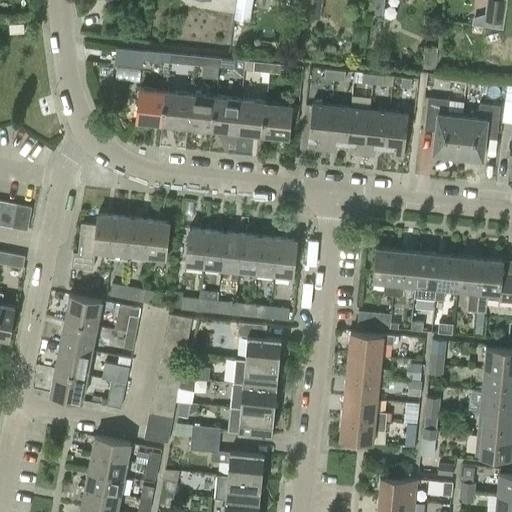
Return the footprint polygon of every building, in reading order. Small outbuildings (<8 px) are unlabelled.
[(317,14),(319,0),(303,0),(301,11),(317,14)] [(382,13),(383,0),(371,0),(370,12),(382,13)] [(501,22),(503,1),(495,0),(488,0),(486,20),(501,22)] [(23,23),(9,24),(10,33),(24,32),(23,23)] [(141,25),(139,35),(147,36),(149,26),(141,25)] [(229,33),(176,27),(174,45),(228,51),(229,33)] [(143,53),(143,50),(143,48),(116,46),(114,63),(141,66),(142,60),(143,53)] [(437,48),(423,46),(421,66),(435,68),(437,48)] [(169,53),(143,50),(143,53),(142,60),(168,62),(169,53)] [(194,55),(169,53),(168,62),(193,65),(194,55)] [(219,57),(194,55),(193,65),(218,67),(219,57)] [(219,57),(218,67),(243,69),(244,60),(219,57)] [(269,62),(244,60),(243,69),(268,72),(269,62)] [(286,64),(269,62),(268,72),(286,73),(286,64)] [(334,79),(335,69),(324,68),(323,78),(334,79)] [(344,80),(345,70),(335,69),(334,79),(344,80)] [(362,82),(372,83),(374,73),(363,72),(362,82)] [(383,74),(374,73),(372,83),(382,84),(383,74)] [(411,77),(401,76),(400,86),(411,87),(411,77)] [(135,120),(161,123),(165,89),(139,86),(135,120)] [(190,92),(165,89),(161,123),(186,125),(190,92)] [(186,125),(211,128),(215,95),(190,92),(186,125)] [(240,98),(215,95),(211,128),(236,131),(240,98)] [(433,152),(458,155),(462,115),(447,113),(449,99),(428,96),(425,123),(436,125),(433,152)] [(265,100),(240,98),(236,131),(261,134),(265,100)] [(265,100),(261,134),(286,136),(290,103),(265,100)] [(316,148),(326,149),(331,104),(311,101),(307,138),(317,139),(316,148)] [(478,116),(462,115),(458,155),(483,158),(486,130),(497,132),(500,105),(479,102),(478,116)] [(350,106),(331,104),(326,149),(335,150),(336,142),(346,143),(350,106)] [(364,153),(369,108),(350,106),(346,143),(355,144),(354,152),(364,153)] [(374,146),(384,147),(388,111),(369,108),(364,153),(373,154),(374,146)] [(408,113),(388,111),(384,147),(394,148),(393,157),(403,158),(408,113)] [(17,203),(2,200),(0,211),(0,223),(12,226),(17,203)] [(27,230),(32,207),(17,203),(12,226),(27,230)] [(94,249),(112,251),(116,214),(97,212),(96,223),(80,221),(77,251),(72,250),(71,266),(92,268),(94,249)] [(133,216),(116,214),(112,251),(130,252),(133,216)] [(151,218),(133,216),(130,252),(147,254),(151,218)] [(169,220),(151,218),(147,254),(165,256),(169,220)] [(186,263),(204,265),(208,228),(190,226),(186,263)] [(226,230),(208,228),(204,265),(222,267),(226,230)] [(243,232),(226,230),(222,267),(239,269),(243,232)] [(261,234),(243,232),(239,269),(257,271),(261,234)] [(261,234),(257,271),(274,272),(278,236),(261,234)] [(296,238),(278,236),(274,272),(293,274),(296,238)] [(392,294),(397,248),(375,246),(372,279),(384,280),(383,293),(392,294)] [(397,248),(392,294),(402,295),(403,282),(415,283),(418,250),(397,248)] [(0,261),(24,266),(26,254),(2,250),(0,259),(0,261)] [(418,250),(415,283),(413,296),(435,298),(439,252),(418,250)] [(445,286),(457,287),(460,254),(439,252),(435,298),(444,299),(445,286)] [(476,310),(481,256),(460,254),(457,287),(469,288),(467,309),(476,310)] [(481,256),(476,310),(485,311),(487,290),(498,291),(498,298),(511,299),(511,275),(501,274),(503,258),(481,256)] [(112,282),(110,294),(125,297),(126,285),(112,282)] [(139,288),(126,285),(125,297),(136,299),(139,288)] [(156,303),(157,297),(158,291),(147,289),(145,301),(156,303)] [(0,336),(10,338),(16,306),(1,303),(3,292),(0,291),(0,336)] [(173,291),(172,305),(182,307),(183,297),(183,296),(184,292),(173,291)] [(69,293),(64,319),(96,325),(101,299),(69,293)] [(183,297),(182,307),(195,309),(196,298),(183,296),(183,297)] [(217,311),(218,300),(206,299),(205,310),(217,311)] [(217,311),(230,312),(231,301),(218,300),(217,311)] [(240,302),(238,313),(252,315),(253,304),(240,302)] [(253,304),(252,315),(265,316),(266,305),(253,304)] [(273,317),(287,318),(288,307),(275,306),(273,317)] [(384,311),(358,309),(357,323),(382,325),(384,311)] [(168,313),(166,325),(190,329),(192,317),(168,313)] [(129,314),(126,330),(135,332),(139,316),(129,314)] [(60,343),(91,349),(96,325),(64,319),(60,343)] [(246,358),(279,361),(281,337),(266,336),(267,323),(239,320),(238,334),(248,335),(246,358)] [(423,321),(412,320),(411,328),(422,329),(423,321)] [(438,331),(451,332),(452,322),(439,321),(438,331)] [(188,342),(190,329),(166,325),(164,338),(188,342)] [(350,334),(349,351),(382,354),(383,342),(394,343),(395,333),(349,329),(349,334),(350,334)] [(135,332),(126,330),(123,346),(132,348),(135,332)] [(193,337),(191,352),(203,353),(205,338),(193,337)] [(185,354),(188,342),(164,338),(162,349),(185,354)] [(60,343),(55,368),(87,374),(91,349),(60,343)] [(511,347),(487,345),(484,367),(511,369),(511,347)] [(162,349),(159,362),(183,366),(184,363),(185,354),(162,349)] [(346,368),(345,372),(390,377),(391,368),(381,367),(382,354),(349,351),(347,368),(346,368)] [(431,352),(430,362),(443,363),(444,354),(431,352)] [(235,357),(233,381),(277,385),(279,361),(246,358),(245,359),(235,357)] [(102,377),(116,379),(126,381),(129,365),(105,360),(102,377)] [(159,362),(157,375),(181,379),(182,374),(183,367),(183,366),(159,362)] [(442,373),(443,363),(430,362),(430,371),(442,373)] [(184,363),(183,366),(183,367),(182,374),(197,377),(199,366),(184,363)] [(406,378),(418,379),(420,365),(407,364),(406,378)] [(511,369),(484,367),(482,388),(511,391),(511,369)] [(82,399),(87,374),(55,368),(50,393),(82,399)] [(346,377),(345,394),(378,397),(379,384),(390,386),(390,377),(345,372),(345,376),(346,377)] [(182,374),(181,379),(180,385),(195,388),(197,377),(182,374)] [(178,392),(180,385),(181,379),(157,375),(155,387),(178,392)] [(230,405),(231,405),(274,410),(277,385),(233,381),(230,405)] [(420,382),(409,381),(408,395),(419,396),(420,382)] [(155,387),(152,400),(176,404),(178,392),(155,387)] [(511,391),(482,388),(480,410),(511,413),(511,391)] [(109,392),(106,404),(121,407),(123,397),(123,395),(109,392)] [(342,411),(341,415),(386,420),(387,411),(376,409),(378,397),(345,394),(343,411),(342,411)] [(427,395),(426,405),(439,406),(440,396),(427,395)] [(152,400),(150,411),(174,416),(176,404),(152,400)] [(405,402),(403,423),(407,423),(415,424),(417,424),(419,404),(405,402)] [(272,434),(274,410),(231,405),(229,430),(272,434)] [(425,414),(438,416),(439,406),(426,405),(425,414)] [(511,413),(480,410),(478,431),(511,434),(511,413)] [(150,411),(148,424),(171,429),(174,416),(150,411)] [(385,429),(386,420),(341,415),(341,420),(342,420),(340,438),(373,441),(375,428),(385,429)] [(178,422),(177,434),(193,436),(194,423),(178,422)] [(193,436),(220,438),(221,426),(194,423),(193,436)] [(415,424),(407,423),(405,445),(413,445),(415,424)] [(169,441),(171,429),(148,424),(145,437),(169,441)] [(424,426),(423,436),(436,437),(437,428),(424,426)] [(511,457),(511,454),(511,434),(478,431),(476,453),(511,457)] [(95,435),(92,453),(127,459),(131,442),(95,435)] [(219,451),(219,449),(220,438),(193,436),(191,448),(211,450),(219,451)] [(265,454),(219,449),(219,451),(211,450),(210,462),(230,464),(229,473),(263,477),(265,454)] [(160,453),(149,451),(147,463),(158,465),(160,453)] [(124,476),(127,459),(92,453),(88,470),(124,477),(124,476)] [(451,473),(452,472),(453,463),(438,461),(437,471),(451,473)] [(156,478),(158,465),(147,463),(144,476),(156,478)] [(85,486),(85,487),(121,494),(124,477),(88,470),(85,486)] [(497,493),(511,494),(511,472),(500,471),(497,493)] [(261,500),(263,478),(263,477),(229,473),(217,472),(214,495),(227,497),(261,500)] [(381,473),(379,496),(415,499),(417,477),(381,473)] [(163,489),(176,492),(178,482),(165,479),(163,489)] [(452,494),(453,480),(444,479),(443,493),(452,494)] [(462,480),(461,490),(474,491),(475,481),(462,480)] [(139,497),(151,499),(154,487),(142,484),(139,497)] [(82,503),(117,510),(121,494),(85,487),(82,502),(82,503)] [(176,492),(163,489),(160,501),(174,504),(176,492)] [(473,500),(474,491),(461,490),(460,499),(473,500)] [(511,511),(511,494),(497,493),(495,511),(511,511)] [(423,511),(424,500),(415,499),(379,496),(377,511),(423,511)] [(151,499),(139,497),(136,509),(148,511),(151,499)] [(227,497),(225,511),(259,511),(261,500),(227,497)] [(123,511),(124,511),(117,510),(82,503),(80,511),(123,511)]
